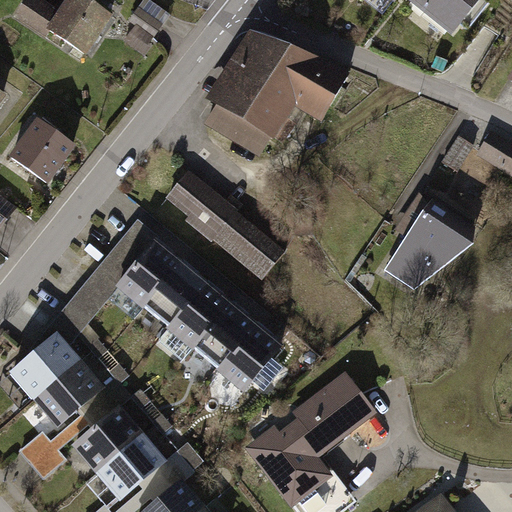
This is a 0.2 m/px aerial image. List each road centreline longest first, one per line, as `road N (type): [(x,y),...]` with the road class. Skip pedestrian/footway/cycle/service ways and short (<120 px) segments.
road 1 (residential): [(233,7),(0,293)]
road 2 (residential): [(233,7),(511,126)]
road 3 (residential): [(511,472),(367,456)]
